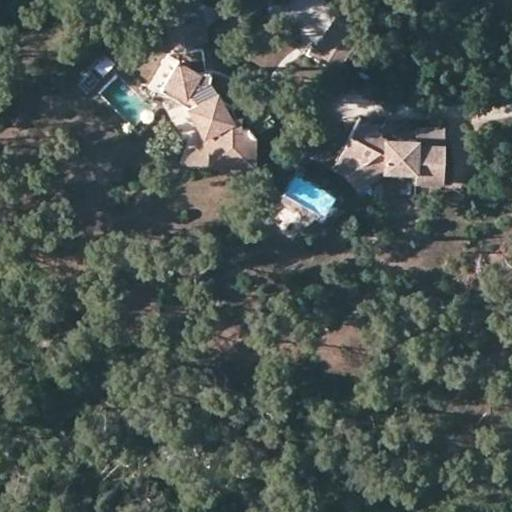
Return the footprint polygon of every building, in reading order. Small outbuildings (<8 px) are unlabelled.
[(163,23),(198,18),(202,2),(191,0),(173,0),(156,10),(163,23)] [(337,15),(315,54),(341,69),(363,30),(337,15)] [(202,44),(198,18),(163,23),(166,49),(202,44)] [(205,64),(202,44),(166,49),(178,56),(159,92),(188,105),(203,132),(210,145),(211,163),(234,163),(245,156),(248,151),(257,152),(257,130),(252,124),(242,124),(242,112),(247,109),(252,103),(250,94),(243,87),(233,91),(228,82),(234,77),(221,67),(205,64)] [(416,142),(416,138),(377,136),(377,130),(375,130),(375,126),(359,117),(336,159),(348,166),(346,173),(359,189),(371,179),(368,175),(380,165),(384,169),(415,170),(415,179),(445,181),(444,142),(416,142)] [(416,129),(416,138),(416,142),(444,142),(444,127),(417,126),(416,129)] [(210,145),(203,132),(186,162),(211,163),(210,145)] [(256,164),(257,152),(248,151),(245,156),(234,163),(256,164)] [(348,166),(336,159),(332,167),(346,173),(348,166)] [(371,179),(384,169),(380,165),(368,175),(371,179)] [(294,173),(304,179),(307,172),(298,166),(294,173)]
